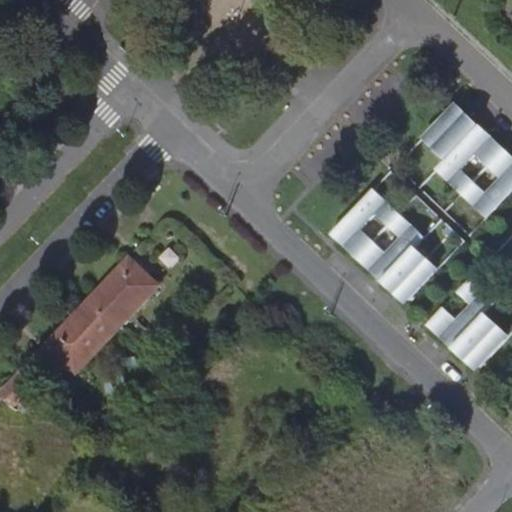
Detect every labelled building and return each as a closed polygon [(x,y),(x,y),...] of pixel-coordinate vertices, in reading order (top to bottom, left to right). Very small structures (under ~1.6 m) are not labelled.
[(445,149),(471,121),(453,104),(427,131),(445,149)] [(471,121),(445,149),(450,155),(474,130),(477,126),(471,121)] [(460,192),(472,179),(461,169),(475,155),(486,165),(502,148),(505,146),(485,127),(478,134),(474,130),(450,155),(443,162),(447,167),(441,174),(460,192)] [(502,148),(486,165),(492,170),(493,168),(511,185),(511,152),(505,146),(502,148)] [(478,185),(466,198),(482,213),(489,206),(494,211),(511,191),(511,185),(493,168),(492,170),(498,176),(485,191),(478,185)] [(472,179),(460,192),(466,198),(478,185),(472,179)] [(352,248),(367,232),(363,229),(377,213),(381,217),(394,204),(380,192),(374,198),(369,193),(338,226),(344,232),(337,239),(349,250),(352,248)] [(394,204),(381,217),(389,224),(402,212),(394,204)] [(379,277),(385,271),(416,238),(422,232),(402,212),(389,224),(400,236),(387,251),(375,240),(358,258),(379,278),(379,277)] [(352,248),(349,250),(358,258),(375,240),(367,232),(352,248)] [(416,238),(385,271),(389,274),(412,249),(420,241),(416,238)] [(436,272),(412,249),(389,274),(386,277),(410,300),(436,272)] [(92,298),(121,325),(160,284),(132,257),(92,298)] [(455,337),(460,342),(483,316),(490,309),(485,305),(491,298),(471,278),(458,291),(470,303),(457,318),(445,307),(429,325),(449,344),(455,337)] [(121,325),(92,298),(60,332),(28,367),(40,379),(63,354),(79,369),(121,325)] [(460,347),(487,319),(483,316),(460,342),(457,344),(460,347)] [(487,319),(460,347),(481,366),(506,338),(487,319)] [(161,364),(174,377),(186,364),(173,352),(161,364)] [(40,379),(28,367),(0,396),(0,451),(31,419),(16,404),(40,379)] [(402,438),(377,465),(403,489),(428,463),(402,438)] [(343,511),(381,511),(403,489),(377,465),(338,507),(343,511)] [(39,511),(46,511),(54,504),(42,492),(31,503),(39,511)]
